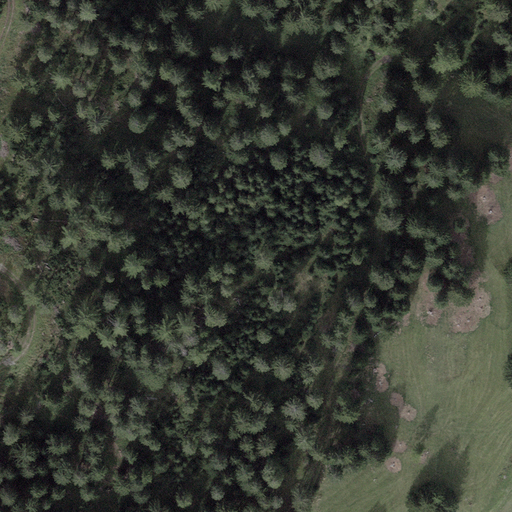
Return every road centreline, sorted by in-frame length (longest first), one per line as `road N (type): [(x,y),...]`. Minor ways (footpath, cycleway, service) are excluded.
road 1 (track): [(469,0),(364,78),(357,110),(375,263),(335,365),(320,457),(301,511)]
road 2 (track): [(0,262),(31,301),(37,338),(0,368)]
